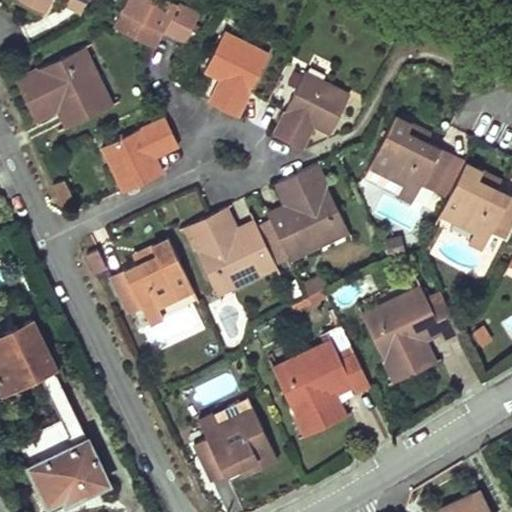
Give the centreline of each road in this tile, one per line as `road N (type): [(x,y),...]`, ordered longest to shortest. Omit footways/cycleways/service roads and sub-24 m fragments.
road 1 (residential): [(51,230),(182,511)]
road 2 (residential): [(51,230),(241,147)]
road 3 (residential): [(342,490),(511,394)]
